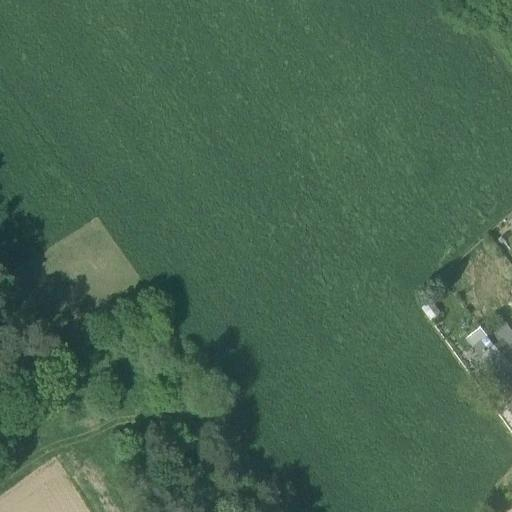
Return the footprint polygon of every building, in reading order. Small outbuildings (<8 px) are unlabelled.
[(432,301),(422,309),(431,321),(441,314),(432,301)] [(502,340),(511,350),(511,349),(511,334),(506,326),(497,334),(502,340)] [(486,354),(494,347),(481,328),(465,339),(480,359),(486,354)] [(502,340),(494,347),(511,367),(511,350),(502,340)] [(505,375),(511,368),(511,367),(494,347),(486,354),(505,375)]
